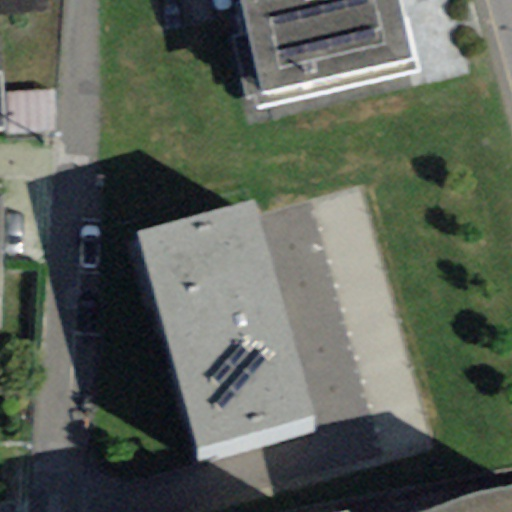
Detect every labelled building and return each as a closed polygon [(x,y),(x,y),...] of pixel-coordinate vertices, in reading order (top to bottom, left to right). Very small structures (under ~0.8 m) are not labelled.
[(45,0),(0,0),(0,12),(46,11),(45,0)] [(239,0),(261,96),(414,60),(400,0),(239,0)] [(52,92),(5,94),(7,135),(53,134),(52,92)] [(312,417),(254,200),(139,231),(197,448),(312,417)] [(511,511),(511,487),(425,511),(511,511)]
